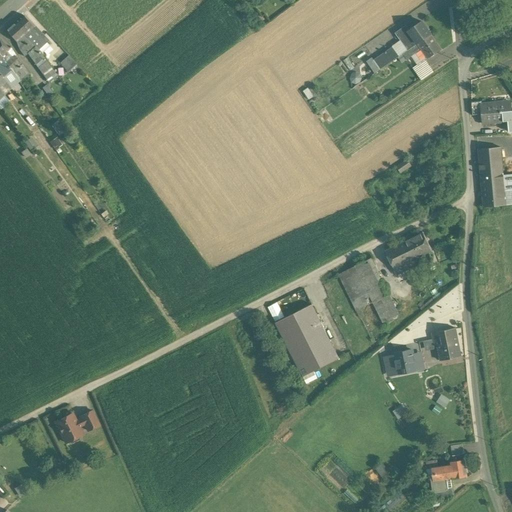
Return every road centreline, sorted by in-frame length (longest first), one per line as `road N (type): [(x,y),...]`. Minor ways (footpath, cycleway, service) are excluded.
road 1 (unclassified): [(470,193),(0,433)]
road 2 (unclassified): [(502,511),(482,433),(465,301),(470,193)]
road 3 (unclassified): [(470,193),(463,60),(511,24)]
